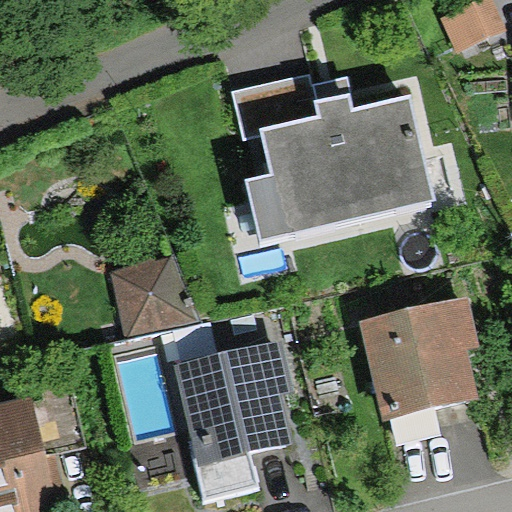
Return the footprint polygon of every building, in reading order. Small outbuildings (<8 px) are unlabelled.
[(400,114),(268,147),(291,236),(422,203),(400,114)] [(173,263),(101,280),(117,347),(189,330),(173,263)] [(461,312),(370,333),(389,413),(479,392),(461,312)] [(277,359),(179,386),(204,479),(303,452),(277,359)] [(60,511),(34,398),(0,405),(0,511),(60,511)]
